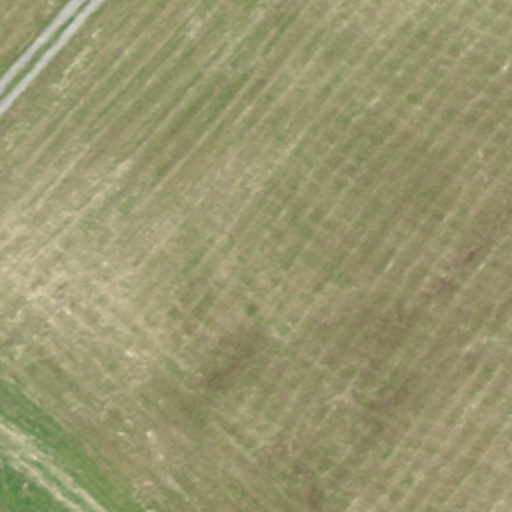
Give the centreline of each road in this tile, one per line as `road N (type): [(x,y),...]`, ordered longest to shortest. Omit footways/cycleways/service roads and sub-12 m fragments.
road 1 (track): [(143,511),(48,438),(0,413)]
road 2 (track): [(92,0),(0,98)]
